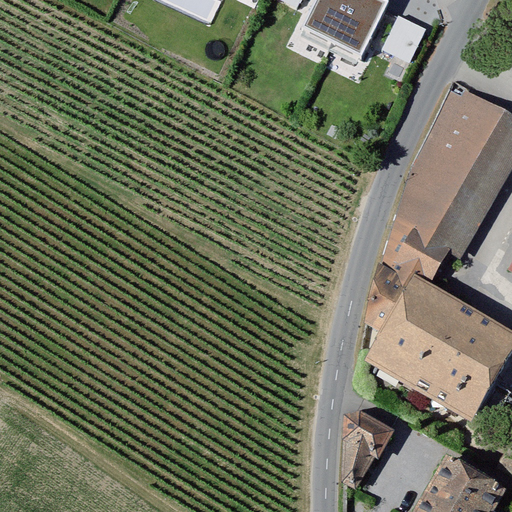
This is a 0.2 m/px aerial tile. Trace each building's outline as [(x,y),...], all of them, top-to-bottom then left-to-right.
[(357,0),(294,0),(290,8),(341,33),(357,0)] [(415,63),(428,26),(398,16),(385,53),(415,63)] [(412,165),(380,266),(414,275),(507,112),(465,91),(462,97),(449,90),(412,165)] [(365,326),(380,334),(410,281),(380,266),(365,326)] [(511,356),(511,331),(414,275),(410,281),(380,334),(364,362),(472,425),(511,356)] [(360,415),(344,418),(343,484),(355,491),(374,457),(378,460),(393,434),(360,415)] [(492,511),(506,490),(446,456),(413,511),(492,511)]
